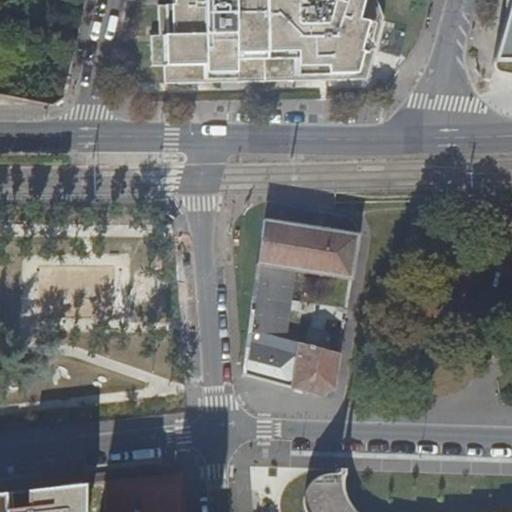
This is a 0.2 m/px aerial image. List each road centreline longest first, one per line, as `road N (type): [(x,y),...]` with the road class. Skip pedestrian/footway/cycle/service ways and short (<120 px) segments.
road 1 (residential): [(214,433),(511,439)]
road 2 (residential): [(210,140),(198,199),(214,433)]
road 3 (tertiary): [(431,140),(210,140)]
road 4 (residential): [(0,457),(214,433)]
road 5 (residential): [(431,140),(465,0)]
road 6 (residential): [(115,0),(79,138)]
road 7 (tertiary): [(210,140),(79,138)]
